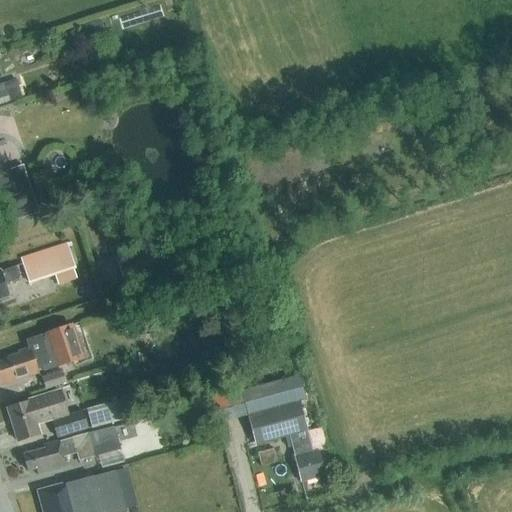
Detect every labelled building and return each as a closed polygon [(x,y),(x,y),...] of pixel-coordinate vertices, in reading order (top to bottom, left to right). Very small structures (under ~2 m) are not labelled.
[(0,105),(22,98),(15,79),(0,84),(0,105)] [(0,191),(28,182),(23,166),(4,172),(0,161),(0,191)] [(124,282),(169,268),(161,242),(116,257),(124,282)] [(20,258),(28,285),(76,269),(67,243),(20,258)] [(19,279),(15,267),(0,272),(0,299),(8,296),(4,285),(19,279)] [(26,318),(23,307),(5,312),(8,323),(26,318)] [(155,324),(146,322),(140,328),(142,337),(151,339),(158,333),(155,324)] [(38,374),(36,367),(42,365),(43,368),(70,359),(60,329),(25,341),(28,349),(17,352),(18,354),(7,358),(8,361),(0,363),(0,381),(5,380),(7,384),(38,374)] [(278,357),(269,360),(271,368),(280,366),(278,357)] [(126,375),(130,371),(128,367),(124,366),(120,369),(121,374),(126,375)] [(66,383),(62,371),(42,378),(46,389),(66,383)] [(305,400),(298,375),(241,391),(248,416),(269,410),(285,405),(298,402),(305,400)] [(33,400),(7,409),(17,442),(41,435),(37,424),(68,414),(61,392),(45,397),(45,398),(33,401),(33,400)] [(88,408),(93,427),(125,419),(120,400),(88,408)] [(318,451),(312,453),(306,431),(298,402),(248,416),(256,445),(288,436),(301,482),(324,475),(318,451)] [(244,415),(241,404),(217,410),(220,421),(244,415)] [(88,429),(83,412),(52,421),(57,438),(88,429)] [(69,468),(66,456),(76,453),(78,462),(120,451),(117,439),(126,436),(124,425),(72,438),(73,439),(61,442),(61,441),(44,446),(45,450),(23,455),(28,471),(36,469),(37,476),(69,468)] [(324,428),(312,432),(317,448),(328,445),(324,428)] [(125,511),(115,472),(94,478),(94,477),(70,484),(70,483),(38,492),(43,511),(125,511)]
